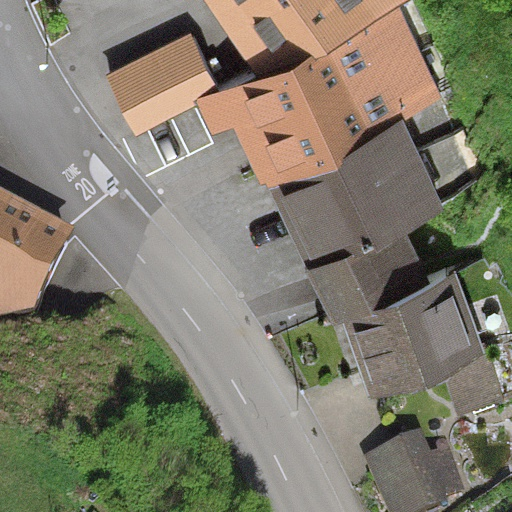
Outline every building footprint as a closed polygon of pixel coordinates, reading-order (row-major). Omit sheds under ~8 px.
[(261,65),(387,5),(398,0),(229,0),(248,28),(236,35),(257,68),(261,65)] [(434,201),(397,121),(436,102),(387,5),(261,65),(257,68),(194,99),(209,124),(211,123),(213,127),(242,114),(335,311),(345,307),(420,280),(393,221),(434,201)] [(29,313),(34,303),(63,248),(0,214),(0,311),(12,318),(29,313)] [(445,374),(444,374),(456,410),(468,406),(470,413),(490,406),(489,403),(497,401),(482,354),(467,363),(463,352),(471,349),(444,271),(420,280),(345,307),(372,384),(440,360),(445,374)] [(435,504),(454,496),(441,457),(424,463),(418,450),(368,473),(385,511),(432,511),(437,510),(435,504)]
